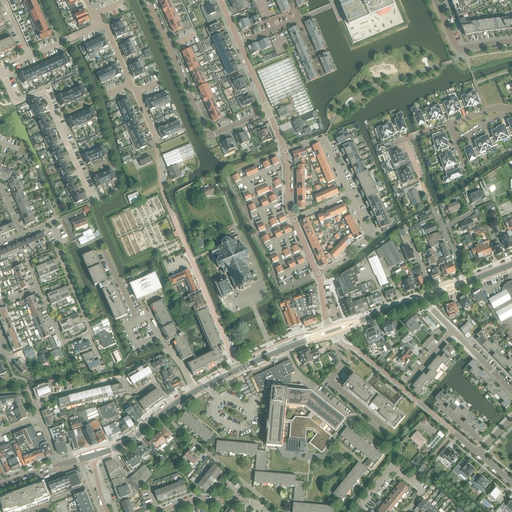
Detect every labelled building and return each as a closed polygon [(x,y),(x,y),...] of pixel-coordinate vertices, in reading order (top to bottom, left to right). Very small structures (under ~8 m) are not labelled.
[(35,0),(32,0),(23,4),(26,9),(27,9),(38,4),(36,1),(35,0)] [(79,0),(67,0),(66,0),(70,9),(76,7),(74,4),(75,3),(76,3),(77,3),(77,2),(80,1),(79,0)] [(169,0),(161,4),(163,9),(173,4),(171,0),(169,0)] [(247,8),(243,0),(241,0),(231,5),(232,8),(233,8),(234,10),(237,9),(238,12),(247,8)] [(337,0),(339,2),(349,25),(349,26),(362,20),(363,20),(369,17),(374,15),(376,14),(377,15),(379,16),(382,17),(381,15),(383,15),(384,15),(386,14),(387,14),(388,12),(389,14),(390,11),(390,9),(390,8),(394,7),(390,0),(337,0)] [(455,12),(468,7),(466,1),(453,7),(454,7),(454,8),(454,9),(455,12)] [(27,9),(29,14),(39,9),(39,7),(38,4),(27,9)] [(173,4),(163,9),(162,9),(165,13),(174,9),(175,9),(173,4)] [(204,6),(201,8),(208,23),(213,20),(211,15),(215,13),(212,4),(205,7),(204,6)] [(289,6),(280,10),(281,14),(291,10),(289,6)] [(470,12),(468,7),(455,12),(456,12),(457,13),(456,14),(457,17),(463,15),(470,12)] [(39,9),(29,14),(31,19),(42,14),(41,11),(40,11),(39,9)] [(77,9),(71,12),(75,21),(87,15),(84,10),(81,11),(79,12),(78,12),(77,9)] [(174,9),(165,13),(167,18),(176,14),(176,13),(174,9)] [(176,14),(167,18),(169,22),(177,19),(179,18),(177,13),(176,13),(176,14)] [(31,19),(30,19),(33,25),(44,20),(43,18),(44,17),(42,14),(31,19)] [(87,15),(75,21),(76,20),(78,26),(77,26),(79,29),(85,27),(83,24),(84,23),(85,24),(86,23),(89,21),(87,15)] [(471,35),(466,24),(465,21),(464,19),(463,15),(457,17),(462,28),(461,28),(465,36),(471,35)] [(259,16),(249,20),(252,27),(262,22),(259,16)] [(511,29),(506,16),(507,19),(502,19),(506,30),(511,29)] [(118,24),(112,27),(115,32),(114,32),(115,32),(124,28),(125,28),(123,22),(124,22),(122,18),(116,21),(118,24)] [(248,18),(238,23),(241,31),(252,27),(249,20),(248,18)] [(177,19),(169,22),(171,27),(179,23),(177,19)] [(313,19),(313,20),(304,23),(306,27),(315,24),(313,19)] [(506,30),(502,19),(495,20),(500,31),(506,30)] [(44,20),(33,25),(35,30),(36,29),(47,25),(46,21),(45,22),(44,20)] [(494,31),(489,20),(484,21),(488,32),(494,31)] [(500,31),(495,20),(489,20),(494,31),(500,31)] [(488,32),(484,21),(478,22),(482,33),(488,32)] [(179,23),(171,27),(173,32),(183,27),(181,22),(179,23)] [(482,33),(478,22),(473,23),(472,23),(477,34),(482,33)] [(219,23),(206,29),(209,35),(210,38),(215,36),(214,33),(221,29),(219,23)] [(477,34),(472,23),(466,24),(471,35),(477,34)] [(47,25),(36,29),(38,35),(49,30),(48,28),(47,25)] [(297,26),(288,30),(290,34),(299,30),(297,26)] [(124,28),(115,32),(117,38),(123,36),(124,39),(130,36),(129,33),(127,33),(124,28)] [(49,30),(38,35),(36,36),(38,41),(45,38),(45,39),(49,38),(48,37),(52,35),(50,32),(49,32),(49,30)] [(221,34),(212,38),(215,43),(223,40),(221,34)] [(5,40),(4,38),(0,39),(0,40),(1,42),(0,42),(0,55),(5,53),(6,55),(11,53),(10,51),(16,48),(11,37),(5,40)] [(104,37),(99,39),(104,51),(109,49),(104,37)] [(127,44),(121,47),(123,50),(122,50),(123,53),(135,47),(131,38),(125,41),(127,44)] [(269,38),(258,43),(262,51),(272,47),(269,38)] [(302,39),(303,38),(302,38),(293,42),(295,46),(303,43),(302,39)] [(99,39),(95,42),(99,52),(104,50),(104,51),(99,39)] [(223,40),(215,43),(217,49),(226,45),(223,40)] [(95,42),(90,44),(95,54),(99,52),(95,42)] [(258,43),(250,46),(248,47),(251,55),(262,51),(258,43)] [(85,47),(82,48),(84,53),(86,52),(88,55),(89,54),(90,56),(95,54),(90,44),(85,46),(85,47)] [(217,49),(219,54),(228,50),(226,45),(217,49)] [(135,47),(123,53),(124,55),(125,55),(126,58),(132,56),(133,59),(139,56),(135,47)] [(305,47),(297,50),(299,56),(307,53),(305,47)] [(182,53),(185,58),(193,54),(191,49),(186,52),(182,53)] [(219,54),(222,59),(230,55),(228,50),(219,54)] [(185,58),(184,58),(185,58),(187,63),(197,58),(195,53),(193,54),(185,58)] [(66,54),(61,57),(65,66),(70,63),(69,61),(70,60),(69,57),(67,57),(66,54)] [(224,64),(233,60),(230,55),(222,59),(224,64)] [(61,57),(57,59),(62,70),(61,68),(65,66),(61,57)] [(187,63),(186,63),(187,63),(189,67),(188,68),(200,63),(197,58),(187,63)] [(290,58),(257,72),(271,104),(272,107),(280,104),(278,101),(291,96),(300,116),(313,111),(295,69),(290,58)] [(57,59),(52,61),(57,72),(62,70),(57,59)] [(135,64),(130,67),(132,72),(132,73),(144,67),(140,59),(134,61),(135,64)] [(226,70),(235,66),(233,60),(224,64),(226,70)] [(52,61),(47,63),(52,74),(57,72),(52,61)] [(47,63),(43,65),(47,74),(51,72),(52,74),(47,63)] [(116,63),(111,66),(116,77),(121,75),(116,63)] [(200,63),(188,68),(191,72),(199,68),(197,64),(200,63)] [(43,65),(38,67),(43,78),(42,76),(47,74),(43,65)] [(333,65),(325,69),(327,74),(335,71),(333,65)] [(111,66),(106,68),(111,79),(116,77),(111,66)] [(226,70),(228,75),(237,71),(235,66),(226,70)] [(38,67),(33,69),(38,80),(43,78),(38,67)] [(144,67),(132,73),(135,78),(140,76),(142,79),(148,76),(144,67)] [(106,68),(101,70),(107,81),(111,79),(106,68)] [(199,68),(191,72),(193,77),(192,77),(193,77),(204,72),(201,73),(199,68)] [(33,69),(29,71),(33,81),(38,79),(38,80),(33,69)] [(101,70),(96,72),(102,84),(107,81),(101,70)] [(29,71),(24,73),(28,82),(28,83),(33,81),(29,71)] [(204,72),(193,77),(195,81),(195,82),(204,78),(206,77),(204,72)] [(24,73),(19,75),(20,78),(19,78),(21,82),(22,82),(23,84),(24,84),(25,87),(29,85),(28,83),(28,82),(24,73)] [(317,73),(308,76),(310,81),(319,78),(317,73)] [(233,76),(228,79),(229,82),(232,87),(244,82),(242,76),(234,79),(233,76)] [(204,78),(195,82),(197,86),(206,83),(204,78)] [(244,82),(232,87),(232,88),(233,87),(235,93),(234,94),(235,97),(241,94),(239,91),(240,91),(247,88),(244,82)] [(81,84),(76,86),(81,98),(86,95),(85,93),(87,92),(86,88),(84,89),(81,84)] [(199,89),(201,93),(212,89),(210,84),(199,89)] [(76,86),(71,89),(76,100),(81,98),(76,86)] [(71,89),(66,91),(71,102),(76,100),(71,89)] [(201,93),(200,94),(201,94),(203,98),(213,94),(211,89),(212,89),(201,93)] [(66,91),(61,93),(66,104),(71,102),(66,91)] [(478,101),(477,99),(479,99),(477,94),(475,95),(474,92),(468,95),(472,106),(472,107),(473,106),(473,107),(474,106),(473,106),(477,105),(478,105),(478,104),(479,104),(477,101),(478,101)] [(61,93),(56,95),(61,106),(66,104),(61,93)] [(165,93),(160,95),(165,106),(170,104),(165,93)] [(213,94),(203,98),(205,103),(214,99),(212,94),(213,94)] [(160,95),(156,97),(161,109),(161,108),(165,106),(160,95)] [(472,106),(468,95),(462,97),(463,101),(460,102),(463,108),(468,106),(469,107),(472,106)] [(242,97),(237,99),(241,108),(243,107),(254,103),(251,96),(243,100),(242,97)] [(123,101),(118,103),(121,110),(120,110),(120,111),(131,106),(128,99),(126,100),(125,97),(122,99),(123,101)] [(156,97),(151,99),(156,111),(161,109),(156,97)] [(463,108),(460,102),(458,103),(455,97),(449,99),(450,102),(454,112),(458,111),(457,110),(463,108)] [(37,99),(29,103),(32,110),(40,106),(41,106),(41,105),(42,105),(41,102),(40,102),(38,102),(37,99)] [(151,99),(146,102),(150,112),(155,110),(156,111),(151,99)] [(214,99),(205,103),(207,107),(207,108),(216,104),(214,99)] [(454,112),(450,102),(444,104),(441,105),(443,111),(446,110),(448,116),(449,115),(449,116),(450,115),(453,114),(454,114),(454,113),(455,113),(454,112)] [(216,104),(207,108),(209,112),(219,108),(218,108),(216,104)] [(296,113),(293,104),(286,106),(277,110),(281,119),(296,113)] [(443,118),(441,112),(443,111),(441,105),(438,106),(432,108),(436,119),(436,120),(437,120),(438,120),(441,118),(442,118),(443,118)] [(32,110),(30,110),(34,117),(43,113),(42,110),(43,110),(43,109),(44,109),(42,106),(41,106),(40,106),(32,110)] [(131,106),(120,111),(123,117),(134,112),(133,110),(131,106)] [(436,119),(432,108),(431,106),(425,108),(427,114),(424,115),(427,122),(432,119),(433,121),(436,119)] [(219,108),(209,112),(211,117),(221,113),(219,108)] [(92,109),(87,111),(92,121),(91,120),(96,118),(95,115),(97,114),(96,111),(94,112),(92,109)] [(427,122),(424,115),(422,116),(420,112),(417,113),(415,109),(411,110),(413,114),(413,115),(413,116),(414,116),(417,122),(416,122),(418,126),(422,125),(421,124),(427,122)] [(87,111),(82,114),(87,125),(87,124),(92,121),(87,111)] [(134,112),(123,117),(124,117),(127,123),(124,125),(137,119),(135,115),(134,112)] [(221,113),(211,117),(213,122),(223,117),(221,113)] [(82,114),(77,116),(82,126),(82,127),(87,125),(82,114)] [(406,130),(402,120),(403,120),(403,118),(401,114),(397,116),(398,120),(395,121),(397,125),(394,127),(397,133),(402,131),(403,132),(406,130)] [(44,115),(36,119),(39,126),(47,122),(48,121),(49,121),(48,118),(47,118),(47,117),(45,118),(44,115)] [(77,116),(72,118),(77,128),(82,126),(77,116)] [(72,118),(67,120),(72,131),(77,129),(77,128),(72,118)] [(137,119),(124,125),(126,131),(138,126),(137,124),(135,120),(137,119)] [(177,119),(172,121),(177,133),(182,131),(177,119)] [(299,119),(292,122),(297,133),(301,131),(302,134),(308,132),(307,129),(304,130),(299,119)] [(47,122),(39,126),(42,133),(50,129),(49,126),(50,125),(50,124),(49,122),(48,121),(47,122)] [(172,121),(167,123),(172,135),(177,133),(172,121)] [(168,125),(163,127),(167,137),(172,135),(167,123),(168,125)] [(397,133),(394,127),(392,128),(390,124),(384,126),(388,137),(392,136),(391,135),(397,133)] [(138,126),(126,131),(129,138),(141,133),(139,129),(138,126)] [(266,126),(264,126),(265,130),(263,131),(265,137),(266,137),(267,141),(272,139),(268,129),(266,126)] [(388,137),(384,126),(378,129),(379,132),(376,133),(378,137),(381,136),(382,141),(383,140),(383,141),(384,140),(388,139),(388,138),(389,138),(388,137)] [(510,136),(508,130),(506,131),(503,126),(502,126),(498,128),(497,129),(502,140),(508,137),(510,136)] [(163,127),(158,130),(162,139),(167,137),(163,127)] [(263,143),(267,141),(266,137),(265,137),(263,131),(259,133),(257,129),(253,130),(255,135),(260,134),(263,143)] [(502,140),(497,129),(494,131),(494,132),(492,133),(495,139),(492,140),(494,147),(498,145),(497,142),(502,140)] [(336,136),(338,139),(336,139),(336,140),(337,141),(339,145),(354,138),(352,134),(349,135),(347,131),(344,132),(343,130),(338,133),(339,134),(336,136)] [(51,131),(41,135),(44,142),(54,138),(55,137),(56,136),(55,134),(54,134),(54,133),(52,134),(51,131)] [(141,133),(129,138),(132,145),(133,144),(144,139),(143,137),(141,133)] [(250,141),(246,133),(246,134),(241,136),(241,135),(236,137),(241,147),(248,144),(247,142),(250,141)] [(447,140),(447,139),(447,140),(445,136),(445,135),(445,134),(439,136),(438,133),(432,136),(433,139),(435,145),(447,141),(447,140)] [(494,147),(492,140),(489,141),(487,136),(486,137),(486,136),(486,137),(482,138),(481,138),(481,139),(481,140),(485,150),(492,148),(494,147)] [(54,138),(44,142),(47,149),(57,145),(56,142),(57,141),(57,140),(56,137),(56,138),(55,137),(54,138)] [(227,141),(223,143),(228,154),(235,151),(234,148),(237,147),(233,138),(232,139),(233,140),(228,142),(227,141)] [(133,144),(132,145),(135,152),(139,150),(139,151),(142,150),(141,149),(147,146),(145,142),(144,139),(133,144)] [(485,150),(481,140),(478,141),(478,142),(475,143),(478,149),(475,151),(478,157),(481,155),(480,153),(485,150)] [(448,150),(446,145),(447,145),(446,141),(447,141),(435,145),(438,151),(441,150),(442,153),(448,150)] [(341,150),(341,151),(342,153),(356,146),(354,142),(352,143),(352,142),(346,145),(345,143),(344,143),(342,144),(343,147),(344,150),(341,151),(341,150)] [(190,144),(163,156),(168,167),(168,168),(183,161),(182,160),(194,155),(190,144)] [(312,146),(315,152),(321,149),(319,144),(312,146)] [(102,145),(97,147),(102,158),(107,156),(106,153),(107,153),(108,152),(107,149),(105,149),(104,150),(102,145)] [(356,146),(342,153),(343,155),(344,155),(346,154),(347,157),(359,151),(356,146)] [(58,147),(48,151),(52,158),(53,157),(62,153),(62,152),(63,152),(61,149),(61,150),(61,149),(59,149),(58,147)] [(97,147),(92,149),(97,160),(102,158),(97,147)] [(478,157),(475,151),(473,152),(470,147),(469,147),(465,149),(465,148),(465,149),(464,149),(467,157),(469,161),(469,160),(469,162),(476,159),(475,158),(478,157)] [(92,149),(87,151),(92,163),(97,160),(92,149)] [(304,149),(298,151),(301,158),(307,156),(304,149)] [(393,150),(387,152),(391,161),(402,156),(402,155),(403,154),(402,151),(401,151),(400,150),(394,153),(393,150)] [(453,159),(452,155),(451,156),(448,150),(442,153),(443,155),(440,157),(442,163),(453,159)] [(87,151),(82,154),(87,165),(92,163),(87,151)] [(299,159),(301,158),(298,151),(292,153),(295,160),(293,160),(295,165),(299,163),(298,161),(299,161),(299,159)] [(346,160),(347,163),(361,156),(359,151),(347,157),(348,159),(346,160)] [(62,153),(53,157),(56,164),(64,160),(63,158),(64,157),(64,156),(63,153),(62,153)] [(148,155),(141,158),(140,154),(132,158),(134,161),(138,159),(141,167),(146,165),(145,164),(151,162),(148,155)] [(317,157),(319,162),(325,159),(323,154),(317,157)] [(361,156),(347,163),(348,165),(350,164),(352,167),(363,161),(361,156)] [(402,156),(391,161),(394,169),(400,167),(398,164),(405,161),(404,160),(405,160),(404,156),(403,157),(402,156)] [(276,173),(277,172),(276,169),(281,167),(277,158),(271,160),(273,165),(270,166),(272,171),(274,174),(276,173)] [(456,164),(456,163),(456,164),(454,160),(454,159),(454,158),(453,159),(442,163),(444,169),(446,172),(452,169),(451,167),(456,165),(456,164)] [(319,162),(321,167),(328,165),(325,159),(319,162)] [(270,166),(268,161),(262,164),(264,168),(261,170),(265,178),(267,177),(268,177),(267,174),(272,171),(270,166)] [(350,170),(351,173),(365,166),(363,161),(352,167),(353,169),(350,170)] [(65,162),(55,167),(58,173),(69,169),(69,168),(70,168),(68,165),(67,165),(66,165),(65,162)] [(305,163),(303,163),(301,164),(302,165),(297,165),(297,171),(304,171),(306,171),(306,165),(305,163)] [(177,166),(168,169),(171,176),(170,176),(172,181),(174,180),(175,180),(175,179),(180,177),(180,178),(183,177),(184,174),(182,171),(180,172),(177,166)] [(365,166),(351,173),(352,175),(353,175),(355,174),(356,176),(368,171),(365,166)] [(256,167),(250,169),(255,179),(260,177),(261,180),(263,179),(265,178),(261,170),(258,171),(256,167)] [(69,169),(58,173),(58,174),(60,173),(62,180),(71,176),(70,173),(71,173),(71,172),(70,169),(69,169)] [(250,169),(245,172),(247,176),(244,178),(247,186),(249,185),(250,184),(249,181),(255,179),(250,169)] [(401,169),(395,172),(399,180),(411,175),(410,174),(411,174),(410,170),(409,171),(408,170),(402,172),(401,169)] [(451,181),(462,176),(461,176),(462,175),(461,175),(460,171),(460,170),(460,171),(459,170),(453,172),(452,169),(446,172),(447,175),(446,175),(448,178),(444,179),(445,183),(449,182),(451,181)] [(5,180),(8,181),(11,177),(16,172),(12,170),(12,172),(7,170),(3,179),(5,180)] [(112,170),(107,172),(111,181),(116,179),(115,176),(116,176),(114,172),(113,173),(112,170)] [(323,173),(326,178),(332,175),(330,170),(323,173)] [(281,186),(281,171),(277,172),(276,173),(278,177),(272,180),(270,176),(268,177),(267,177),(270,185),(274,184),(276,188),(281,186)] [(369,174),(368,171),(356,176),(363,191),(361,193),(361,192),(360,192),(362,195),(364,194),(367,199),(378,194),(377,191),(369,174)] [(8,183),(9,186),(19,182),(16,177),(18,176),(16,172),(11,177),(8,181),(9,183),(8,183)] [(107,172),(103,174),(107,183),(111,181),(107,172)] [(103,174),(98,176),(102,185),(107,183),(103,174)] [(247,186),(244,178),(241,179),(238,174),(231,178),(237,186),(242,184),(244,187),(246,186),(247,186)] [(307,179),(309,179),(309,175),(307,175),(307,177),(304,177),(297,177),(297,183),(304,183),(304,179),(307,179)] [(334,181),(332,175),(326,178),(328,183),(334,181)] [(411,175),(399,180),(402,188),(408,186),(407,183),(413,181),(413,179),(414,179),(412,176),(411,176),(411,175)] [(98,176),(93,179),(97,188),(102,185),(98,176)] [(269,191),(267,186),(270,185),(267,177),(265,178),(263,179),(265,183),(260,185),(264,194),(269,191)] [(72,178),(63,182),(66,189),(65,189),(76,184),(77,184),(75,181),(74,180),(73,181),(72,178)] [(12,191),(21,187),(23,186),(21,181),(19,182),(9,186),(10,188),(11,188),(12,191)] [(475,193),(478,201),(482,199),(482,200),(482,201),(487,199),(486,199),(485,197),(489,195),(483,181),(479,183),(482,190),(475,193)] [(491,182),(487,185),(492,192),(496,189),(491,182)] [(179,193),(193,185),(192,183),(178,191),(179,193)] [(76,184),(65,189),(68,196),(78,192),(77,189),(78,188),(78,187),(77,185),(76,185),(76,184)] [(258,196),(264,194),(260,185),(254,187),(253,184),(250,184),(249,185),(253,193),(256,191),(258,196)] [(247,190),(242,192),(246,201),(252,199),(250,194),(253,193),(249,185),(247,186),(246,186),(247,190)] [(213,186),(209,188),(208,186),(204,187),(205,189),(199,191),(202,198),(216,193),(213,186)] [(12,193),(13,196),(23,192),(21,187),(12,191),(13,193),(12,193)] [(335,187),(330,189),(333,196),(338,194),(335,187)] [(330,189),(325,192),(328,198),(333,196),(330,189)] [(420,203),(417,195),(418,194),(416,190),(408,194),(413,206),(420,203)] [(466,191),(462,193),(467,204),(470,203),(471,205),(470,205),(470,206),(475,204),(475,203),(475,204),(474,202),(478,201),(475,193),(468,196),(466,191)] [(15,198),(16,201),(25,197),(23,192),(13,196),(14,198),(15,198)] [(325,192),(320,194),(323,201),(328,198),(325,192)] [(81,193),(71,198),(75,208),(81,205),(79,202),(83,200),(82,198),(83,197),(83,196),(84,196),(82,193),(82,194),(81,193)] [(138,193),(127,197),(131,205),(141,200),(138,193)] [(317,203),(323,201),(320,194),(314,196),(317,203)] [(365,203),(366,205),(381,199),(378,194),(367,199),(368,202),(366,203),(365,203)] [(279,205),(275,195),(269,198),(271,202),(268,204),(271,209),(272,212),(275,210),(274,207),(279,205)] [(17,203),(18,206),(27,202),(25,197),(16,201),(17,203)] [(271,209),(268,204),(266,199),(260,202),(262,206),(259,207),(263,216),(266,214),(265,211),(271,209)] [(381,199),(366,205),(368,208),(370,207),(371,209),(383,204),(381,199)] [(19,208),(20,211),(29,207),(27,202),(18,206),(19,208)] [(443,206),(439,208),(441,212),(445,211),(446,214),(449,212),(449,213),(460,208),(457,202),(447,206),(448,209),(445,210),(443,206)] [(370,213),(371,215),(385,209),(388,207),(386,203),(383,204),(371,209),(372,212),(370,213)] [(263,216),(259,207),(256,209),(254,204),(248,207),(251,217),(258,214),(259,217),(263,216)] [(343,204),(338,207),(341,213),(346,211),(343,204)] [(21,213),(22,216),(31,212),(29,207),(20,211),(21,213)] [(338,207),(333,209),(336,216),(341,213),(338,207)] [(333,209),(328,211),(330,218),(336,216),(333,209)] [(385,209),(371,215),(372,218),(372,217),(375,216),(376,219),(387,214),(385,209)] [(277,214),(275,210),(272,212),(274,216),(275,220),(278,218),(280,223),(286,221),(282,211),(277,214)] [(328,211),(322,214),(325,220),(330,218),(328,211)] [(421,223),(420,223),(415,225),(416,229),(421,227),(421,226),(425,224),(424,222),(433,218),(431,213),(430,213),(429,211),(425,213),(426,215),(419,218),(421,223)] [(23,218),(24,221),(33,217),(31,212),(22,216),(23,218)] [(458,230),(458,232),(461,233),(474,227),(471,220),(480,216),(479,213),(476,214),(474,215),(470,218),(471,220),(460,224),(461,227),(459,228),(458,230)] [(277,224),(275,220),(274,216),(268,218),(266,214),(263,216),(266,224),(270,222),(272,227),(277,224)] [(320,223),(325,220),(322,214),(317,216),(320,223)] [(374,223),(375,225),(390,219),(387,214),(376,219),(377,222),(375,223),(374,223)] [(345,219),(347,224),(354,221),(351,215),(345,219)] [(75,229),(87,224),(84,216),(72,221),(75,229)] [(263,225),(266,224),(263,216),(259,217),(261,220),(255,223),(259,232),(265,230),(263,225)] [(35,222),(33,217),(24,221),(25,223),(26,226),(35,222)] [(507,228),(508,230),(511,228),(511,220),(507,223),(506,220),(508,219),(507,217),(503,219),(507,228)] [(300,221),(303,227),(313,223),(314,225),(316,224),(315,221),(313,221),(312,220),(309,222),(307,218),(300,221)] [(390,219),(375,225),(377,228),(377,227),(379,226),(380,229),(381,229),(385,227),(390,225),(389,224),(392,223),(390,219)] [(347,224),(350,229),(356,226),(354,221),(347,224)] [(11,222),(6,224),(9,232),(15,230),(11,222)] [(303,227),(306,233),(313,230),(311,227),(314,225),(313,223),(303,227)] [(6,224),(1,226),(4,234),(9,232),(6,224)] [(426,238),(427,238),(432,235),(431,232),(436,230),(434,224),(424,229),(426,234),(425,235),(426,238)] [(285,233),(282,234),(285,243),(289,241),(287,238),(293,235),(289,226),(283,229),(285,233)] [(350,229),(352,234),(359,231),(356,226),(350,229)] [(84,236),(78,239),(79,240),(81,245),(95,238),(93,234),(91,229),(82,233),(84,236)] [(404,229),(398,231),(404,245),(408,244),(410,243),(404,229)] [(276,237),(273,238),(276,247),(279,245),(285,243),(282,234),(280,230),(274,232),(276,237)] [(306,233),(308,239),(318,234),(318,233),(317,232),(314,233),(313,230),(306,233)] [(361,236),(359,231),(352,234),(355,239),(361,236)] [(308,239),(310,244),(318,241),(316,238),(319,237),(319,236),(321,235),(319,232),(318,233),(318,234),(308,239)] [(43,233),(38,235),(41,243),(40,244),(41,246),(43,245),(42,243),(46,241),(43,233)] [(437,233),(432,235),(427,238),(431,247),(431,248),(434,247),(438,246),(438,245),(437,241),(440,240),(437,233)] [(36,245),(40,244),(41,243),(38,235),(33,237),(36,245)] [(270,240),(268,235),(260,239),(265,247),(271,245),(273,248),(276,247),(273,238),(270,240)] [(473,243),(469,235),(468,235),(464,237),(466,240),(467,244),(467,245),(473,243)] [(505,250),(511,247),(511,245),(508,235),(500,238),(505,250)] [(225,277),(226,279),(227,282),(231,292),(232,294),(233,293),(231,288),(233,287),(234,287),(235,289),(235,290),(236,289),(236,290),(236,289),(240,288),(240,289),(240,290),(241,290),(242,289),(242,290),(243,290),(244,290),(243,289),(248,288),(249,288),(249,287),(248,287),(249,287),(249,286),(250,286),(250,285),(251,285),(250,285),(250,284),(253,282),(254,282),(253,281),(252,279),(253,278),(252,278),(250,274),(251,274),(250,273),(248,270),(249,270),(247,265),(250,264),(250,263),(248,259),(249,259),(248,258),(249,255),(250,255),(250,254),(249,254),(248,251),(248,250),(247,250),(244,249),(244,248),(243,248),(242,245),(242,244),(243,244),(242,243),(243,243),(241,239),(240,240),(239,236),(230,240),(230,239),(229,240),(227,240),(227,239),(226,239),(226,240),(224,241),(224,240),(223,240),(223,241),(222,243),(221,243),(221,244),(222,244),(222,247),(218,248),(218,247),(210,251),(213,256),(216,255),(216,256),(217,255),(218,258),(218,259),(218,260),(217,263),(216,263),(216,264),(217,264),(218,267),(218,268),(219,268),(222,270),(223,270),(221,271),(220,271),(221,275),(223,275),(224,278),(225,277)] [(31,248),(32,250),(34,249),(33,247),(36,245),(33,237),(28,239),(32,247),(31,248)] [(346,237),(342,242),(347,247),(351,242),(346,237)] [(27,249),(31,248),(32,247),(28,239),(24,241),(27,249)] [(200,249),(207,246),(204,239),(197,242),(199,245),(198,246),(199,248),(200,248),(200,249)] [(368,260),(375,276),(376,275),(380,286),(388,283),(387,280),(379,260),(385,257),(391,268),(404,260),(400,254),(392,240),(379,249),(375,252),(377,256),(368,260)] [(24,241),(19,243),(22,251),(21,252),(22,254),(24,253),(23,251),(27,249),(24,241)] [(287,247),(289,251),(292,249),(294,254),(300,251),(296,242),(290,244),(289,241),(285,243),(287,247)] [(310,244),(313,250),(320,247),(318,241),(310,244)] [(478,243),(479,245),(480,245),(480,246),(480,247),(480,248),(484,259),(489,257),(488,254),(489,254),(488,251),(489,251),(486,243),(483,244),(483,242),(481,241),(478,243)] [(497,241),(491,244),(492,246),(493,249),(496,256),(503,253),(499,244),(497,241)] [(342,242),(338,246),(343,251),(347,247),(342,242)] [(19,243),(14,245),(18,253),(18,255),(22,254),(21,252),(22,251),(19,243)] [(445,258),(450,256),(445,243),(439,245),(443,253),(440,254),(443,260),(446,259),(445,258)] [(405,248),(402,250),(407,261),(414,258),(412,254),(410,249),(409,246),(408,244),(404,245),(405,248)] [(14,255),(18,253),(14,245),(9,247),(13,255),(12,256),(13,257),(13,258),(15,257),(14,255)] [(283,253),(285,258),(291,255),(289,251),(287,247),(281,250),(279,245),(276,247),(280,255),(283,253)] [(479,261),(484,259),(481,250),(478,245),(474,246),(475,249),(474,249),(472,250),(470,251),(469,252),(469,254),(470,255),(470,256),(472,255),(472,256),(473,255),(474,260),(477,259),(478,259),(479,261)] [(338,246),(334,250),(339,255),(343,251),(338,246)] [(5,249),(8,257),(9,259),(13,257),(12,256),(13,255),(9,247),(5,249)] [(277,256),(280,255),(276,247),(273,248),(274,251),(269,254),(273,263),(279,261),(277,256)] [(313,250),(315,256),(323,253),(320,247),(313,250)] [(2,260),(3,262),(5,261),(4,259),(8,257),(5,249),(0,251),(3,259),(2,260)] [(427,254),(429,259),(438,255),(436,252),(434,254),(432,249),(423,252),(425,255),(427,254)] [(335,259),(339,255),(334,250),(330,254),(335,259)] [(102,283),(106,293),(104,294),(114,317),(116,316),(117,319),(117,320),(127,315),(114,286),(115,286),(114,286),(113,286),(111,280),(107,282),(106,281),(107,281),(107,280),(105,281),(92,253),(94,252),(94,251),(84,256),(86,260),(84,261),(86,264),(87,264),(89,266),(87,267),(89,272),(91,271),(92,274),(90,274),(95,286),(102,283)] [(315,256),(318,262),(325,259),(323,253),(315,256)] [(438,257),(438,255),(429,259),(427,260),(429,266),(432,265),(433,266),(437,265),(434,259),(438,257)] [(48,256),(43,258),(47,269),(57,265),(55,259),(50,261),(48,256)] [(302,257),(296,259),(298,264),(295,265),(297,270),(299,274),(302,272),(301,269),(306,266),(302,257)] [(36,268),(38,273),(47,269),(43,258),(38,260),(40,266),(36,268)] [(327,264),(325,259),(318,262),(320,267),(327,264)] [(448,265),(446,266),(449,273),(451,273),(455,272),(454,268),(455,267),(451,259),(446,261),(448,265)] [(297,270),(295,265),(293,261),(288,263),(290,268),(286,269),(290,278),(294,276),(292,272),(297,270)] [(439,265),(439,267),(440,268),(439,269),(441,274),(442,276),(443,275),(444,276),(448,275),(448,274),(449,273),(446,266),(444,267),(443,264),(439,265)] [(59,270),(57,265),(47,269),(52,279),(57,277),(55,272),(59,270)] [(12,270),(14,275),(23,271),(21,266),(12,270)] [(290,278),(286,269),(283,271),(281,266),(275,269),(278,279),(285,276),(287,279),(290,278)] [(340,275),(341,276),(348,294),(353,292),(357,290),(355,284),(358,282),(356,276),(360,274),(356,266),(340,275)] [(440,274),(441,274),(439,269),(440,268),(439,267),(431,270),(432,272),(434,271),(434,273),(430,275),(432,280),(439,277),(439,276),(440,274)] [(411,272),(412,275),(413,277),(414,279),(415,282),(418,288),(424,285),(421,277),(422,277),(420,272),(422,271),(420,268),(412,271),(411,272)] [(47,282),(52,279),(47,269),(38,273),(40,278),(45,276),(47,282)] [(187,292),(189,296),(189,297),(198,293),(198,292),(193,280),(192,277),(191,277),(189,270),(168,279),(172,288),(177,286),(181,294),(187,292)] [(14,275),(16,280),(26,276),(23,271),(14,275)] [(140,280),(131,284),(138,299),(147,295),(152,293),(161,289),(154,274),(152,275),(145,278),(146,278),(140,281),(140,280)] [(412,283),(415,282),(414,279),(413,277),(412,275),(408,277),(409,279),(402,282),(404,288),(403,288),(405,292),(414,289),(412,283)] [(16,280),(18,285),(28,281),(26,276),(16,280)] [(355,312),(351,303),(348,294),(341,276),(335,279),(336,281),(333,282),(337,291),(347,318),(356,315),(355,312)] [(227,296),(232,294),(231,292),(227,282),(226,279),(215,284),(220,296),(221,298),(224,299),(226,298),(227,296)] [(30,286),(28,281),(18,285),(20,290),(30,286)] [(511,281),(511,282),(510,282),(509,282),(507,283),(506,284),(505,285),(504,286),(503,287),(503,288),(502,289),(502,291),(502,292),(488,300),(493,309),(491,311),(497,322),(500,321),(501,322),(511,316),(511,281)] [(59,283),(54,285),(59,296),(69,292),(66,287),(62,289),(59,283)] [(361,285),(363,290),(363,291),(364,292),(367,291),(369,290),(367,283),(361,285)] [(47,295),(49,300),(59,296),(54,285),(49,287),(52,293),(47,295)] [(359,290),(357,290),(353,292),(354,294),(363,290),(361,285),(358,286),(359,290)] [(473,294),(472,294),(473,297),(473,298),(474,300),(475,300),(476,300),(478,303),(483,300),(485,303),(488,301),(487,299),(482,291),(480,292),(478,288),(472,292),(473,294)] [(387,300),(397,296),(394,289),(384,293),(387,300)] [(373,296),(376,304),(383,301),(380,293),(379,293),(377,290),(372,292),(373,296)] [(71,297),(69,292),(59,296),(64,307),(68,304),(66,299),(71,297)] [(200,292),(198,292),(198,293),(189,297),(189,296),(184,298),(185,301),(190,299),(191,302),(189,303),(189,304),(188,305),(189,306),(190,307),(191,307),(191,308),(193,307),(195,313),(207,308),(200,292)] [(294,301),(294,302),(295,304),(296,308),(298,313),(300,312),(307,311),(314,310),(313,307),(317,307),(316,299),(317,299),(316,297),(315,297),(315,294),(307,296),(307,294),(303,295),(303,298),(302,298),(294,301)] [(376,304),(373,296),(371,296),(371,294),(367,296),(367,298),(366,298),(369,307),(376,304)] [(465,295),(458,299),(464,309),(466,308),(467,309),(470,307),(470,306),(471,305),(470,304),(472,303),(470,299),(468,301),(465,295)] [(24,300),(27,305),(36,301),(34,296),(24,300)] [(59,309),(64,307),(59,296),(49,300),(52,305),(56,303),(59,309)] [(288,300),(279,304),(281,308),(284,307),(286,312),(284,312),(289,324),(290,327),(292,327),(301,323),(299,319),(302,318),(300,312),(298,313),(296,308),(295,309),(293,305),(295,304),(294,302),(294,301),(293,298),(292,297),(288,299),(288,300)] [(365,298),(351,303),(355,312),(368,307),(365,298)] [(150,306),(152,309),(168,341),(172,340),(182,361),(193,356),(183,334),(179,336),(161,300),(150,306)] [(27,305),(29,310),(38,306),(36,301),(27,305)] [(445,305),(445,306),(448,314),(449,318),(456,315),(454,312),(458,311),(455,303),(449,305),(449,304),(448,304),(446,304),(445,305)] [(29,310),(31,315),(40,311),(38,306),(29,310)] [(0,309),(0,316),(8,313),(6,307),(0,309)] [(223,346),(223,345),(207,309),(196,314),(212,351),(213,351),(214,352),(188,365),(193,375),(195,373),(195,374),(223,360),(220,354),(224,352),(221,347),(223,346)] [(71,310),(66,312),(71,323),(80,319),(78,314),(73,316),(71,310)] [(311,317),(308,318),(311,324),(317,322),(315,316),(314,310),(307,311),(307,315),(310,314),(311,317)] [(482,310),(480,312),(485,317),(483,319),(486,322),(490,318),(482,310)] [(31,315),(33,320),(42,316),(40,311),(31,315)] [(59,322),(61,327),(71,323),(66,312),(61,314),(63,320),(59,322)] [(0,316),(0,319),(1,322),(10,318),(8,313),(0,316)] [(410,316),(408,318),(415,325),(417,323),(415,321),(418,318),(414,313),(411,316),(410,316)] [(433,329),(438,325),(428,315),(424,319),(433,329)] [(33,320),(35,325),(44,321),(42,316),(33,320)] [(1,322),(3,327),(12,323),(10,318),(1,322)] [(106,319),(91,326),(95,335),(98,334),(104,331),(109,329),(107,325),(109,325),(110,324),(108,319),(107,318),(106,319)] [(304,320),(302,320),(305,327),(311,324),(308,318),(304,320)] [(412,332),(417,327),(415,325),(408,318),(406,320),(405,319),(403,321),(404,323),(412,332)] [(466,324),(460,329),(465,334),(473,327),(468,322),(471,320),(468,318),(464,321),(466,324)] [(82,324),(80,319),(71,323),(75,334),(80,332),(78,326),(82,324)] [(35,325),(37,330),(46,326),(44,321),(35,325)] [(387,323),(381,325),(386,336),(391,335),(392,335),(394,334),(394,333),(394,331),(393,329),(399,327),(396,321),(391,323),(390,321),(389,322),(389,321),(387,322),(387,323)] [(3,327),(5,332),(14,328),(12,323),(3,327)] [(70,336),(75,334),(71,323),(61,327),(63,332),(68,330),(70,336)] [(37,330),(39,335),(48,331),(46,326),(37,330)] [(5,332),(7,337),(16,333),(14,328),(5,332)] [(375,336),(377,336),(374,328),(365,331),(365,332),(363,333),(366,342),(376,339),(375,336)] [(478,338),(476,340),(482,347),(488,341),(484,337),(487,334),(483,330),(476,336),(478,338)] [(51,336),(48,331),(39,335),(41,340),(51,336)] [(104,349),(114,344),(109,334),(107,335),(105,332),(98,335),(104,349)] [(7,337),(9,342),(19,338),(16,333),(7,337)] [(59,347),(55,336),(49,338),(53,350),(59,347)] [(9,342),(11,347),(21,343),(19,338),(9,342)] [(81,352),(87,350),(91,348),(88,342),(83,344),(82,340),(74,343),(76,348),(77,350),(75,351),(76,355),(81,352)] [(389,351),(393,349),(388,341),(384,344),(389,351)] [(488,341),(482,347),(488,353),(490,350),(493,353),(499,347),(494,342),(492,345),(488,341)] [(23,348),(21,343),(11,347),(13,352),(23,348)] [(403,349),(397,357),(399,359),(398,361),(398,362),(400,364),(401,364),(402,362),(404,363),(405,362),(406,363),(410,358),(409,357),(412,353),(411,352),(413,349),(407,343),(400,346),(403,349)] [(442,356),(449,361),(453,357),(450,354),(453,350),(447,345),(442,351),(444,354),(442,356)] [(494,354),(492,357),(498,363),(504,357),(500,353),(503,351),(499,347),(493,353),(494,354)] [(27,359),(36,355),(33,348),(24,352),(27,359)] [(53,359),(60,356),(60,358),(64,356),(60,348),(50,353),(53,359)] [(42,365),(43,365),(44,367),(48,365),(47,363),(48,363),(45,355),(48,354),(47,349),(40,352),(41,356),(38,357),(42,365)] [(115,352),(111,354),(115,364),(122,361),(118,353),(120,353),(118,349),(114,350),(115,352)] [(89,353),(87,350),(81,352),(83,356),(85,362),(84,362),(84,363),(93,359),(96,357),(94,351),(89,353)] [(310,350),(304,352),(308,364),(314,361),(315,364),(319,362),(317,357),(319,357),(317,350),(310,352),(310,350)] [(304,352),(299,354),(301,358),(300,358),(301,362),(302,362),(304,365),(308,364),(304,352)] [(327,355),(334,361),(332,364),(336,367),(338,364),(338,363),(336,361),(337,360),(335,354),(331,353),(329,354),(327,355)] [(152,364),(152,365),(156,372),(160,370),(158,367),(163,364),(161,359),(160,355),(156,358),(158,361),(152,364)] [(381,356),(376,361),(381,364),(385,360),(381,356)] [(432,362),(439,368),(442,363),(445,366),(449,361),(442,356),(440,358),(438,356),(432,362)] [(504,357),(498,363),(504,369),(506,367),(509,369),(511,365),(511,360),(510,358),(508,361),(504,357)] [(94,362),(93,359),(84,363),(85,364),(86,366),(88,365),(91,371),(95,369),(97,373),(101,371),(106,369),(105,365),(102,367),(99,360),(94,362)] [(468,365),(474,375),(479,370),(477,368),(480,366),(474,359),(468,365)] [(21,375),(27,369),(19,361),(13,366),(21,375)] [(311,392),(303,386),(291,385),(291,376),(291,374),(295,372),(290,361),(254,377),(261,391),(265,391),(265,394),(264,394),(264,397),(264,398),(270,398),(268,422),(267,423),(266,430),(267,430),(268,430),(266,446),(280,447),(280,448),(279,451),(279,452),(282,456),(285,459),(289,459),(293,459),(294,459),(296,458),(298,456),(300,455),(300,453),(304,454),(306,430),(312,431),(316,434),(309,443),(322,454),(332,441),(330,439),(332,437),(323,429),(326,425),(335,432),(346,420),(330,407),(327,405),(311,392)] [(147,364),(142,367),(150,381),(151,380),(149,375),(152,373),(151,372),(154,370),(149,362),(146,364),(147,364)] [(435,372),(439,368),(432,362),(427,369),(430,371),(428,373),(434,379),(438,374),(435,372)] [(148,382),(150,381),(142,367),(137,370),(142,379),(145,377),(148,382)] [(165,382),(166,382),(170,380),(166,371),(165,368),(162,370),(161,372),(165,382)] [(171,369),(166,371),(170,380),(172,385),(174,390),(179,387),(180,388),(181,389),(183,388),(183,386),(180,379),(174,382),(172,376),(173,376),(171,369)] [(139,380),(142,379),(137,370),(133,373),(140,386),(142,385),(139,380)] [(479,370),(474,375),(477,380),(480,378),(484,382),(490,376),(484,370),(481,372),(479,370)] [(139,387),(140,386),(133,373),(128,376),(133,384),(136,383),(139,387)] [(433,380),(434,379),(428,373),(426,375),(423,373),(418,380),(424,385),(427,381),(430,383),(433,380)] [(354,374),(343,387),(394,430),(405,417),(354,374)] [(485,388),(489,393),(490,392),(495,387),(493,384),(496,382),(490,376),(484,382),(488,385),(485,388)] [(175,392),(174,390),(172,385),(170,380),(166,382),(164,383),(170,395),(175,392)] [(420,390),(424,385),(418,380),(413,387),(415,389),(413,391),(420,396),(421,395),(423,392),(420,390)] [(45,384),(41,385),(45,397),(49,395),(54,393),(50,383),(45,385),(45,384)] [(121,384),(116,386),(118,395),(124,394),(125,397),(128,395),(125,389),(122,388),(121,384)] [(42,398),(45,397),(41,385),(38,387),(38,388),(33,390),(37,399),(42,397),(42,398)] [(496,393),(501,398),(506,393),(506,392),(500,387),(498,389),(496,387),(495,387),(490,392),(494,396),(496,393)] [(156,388),(152,391),(147,394),(140,399),(138,396),(135,396),(134,397),(146,413),(150,410),(154,407),(161,402),(165,399),(157,389),(156,388)] [(444,402),(446,404),(451,398),(440,393),(435,399),(442,404),(444,402)] [(506,393),(500,398),(504,402),(501,404),(505,409),(511,403),(509,401),(511,398),(506,393)] [(8,403),(15,402),(18,396),(6,397),(7,404),(8,404),(8,403)] [(16,409),(16,410),(23,407),(18,396),(15,402),(17,409),(16,409)] [(451,398),(446,404),(448,406),(446,408),(453,414),(458,407),(454,404),(456,401),(451,398)] [(129,404),(140,419),(141,418),(143,416),(143,415),(144,415),(139,408),(140,408),(133,399),(128,403),(129,404)] [(113,403),(97,410),(102,421),(100,422),(106,434),(107,436),(110,435),(111,437),(120,432),(117,426),(116,424),(123,420),(123,419),(120,415),(117,410),(116,409),(116,408),(115,406),(113,403)] [(135,423),(140,419),(129,404),(123,409),(128,415),(129,414),(135,423)] [(15,410),(17,416),(25,412),(23,407),(16,410),(15,410)] [(458,407),(453,414),(459,419),(461,416),(463,418),(469,412),(464,408),(462,411),(458,407)] [(55,414),(60,412),(59,408),(57,409),(57,410),(53,411),(54,412),(50,413),(48,408),(46,408),(47,410),(41,412),(44,418),(51,415),(55,414)] [(86,411),(87,416),(89,422),(96,438),(96,439),(97,442),(98,445),(106,441),(104,435),(106,434),(100,422),(102,421),(97,410),(97,408),(89,410),(86,411)] [(27,417),(25,412),(17,416),(19,421),(27,417)] [(211,443),(214,439),(211,437),(213,434),(185,412),(179,420),(206,443),(208,441),(211,443)] [(469,412),(463,418),(466,420),(464,423),(470,428),(475,422),(471,419),(474,416),(469,412)] [(72,430),(81,427),(78,418),(77,413),(73,414),(74,417),(69,418),(72,430)] [(56,416),(55,414),(51,415),(44,418),(47,427),(54,425),(52,418),(56,416)] [(90,445),(97,442),(96,439),(96,438),(89,422),(88,422),(85,423),(84,417),(78,418),(81,427),(90,445)] [(128,417),(123,420),(129,429),(134,425),(128,417)] [(129,429),(123,420),(116,424),(117,426),(121,425),(122,426),(119,428),(122,434),(129,429)] [(475,422),(470,428),(477,434),(479,431),(481,433),(487,427),(482,423),(480,426),(475,422)] [(63,438),(67,436),(66,433),(63,424),(59,425),(49,430),(53,440),(54,440),(58,454),(67,452),(63,438)] [(42,451),(42,450),(45,458),(52,456),(48,444),(46,443),(44,435),(43,436),(40,426),(36,427),(35,426),(28,428),(35,444),(38,452),(42,451)] [(374,463),(381,455),(347,427),(340,436),(368,458),(365,463),(368,466),(372,461),(374,463)] [(25,429),(22,431),(27,444),(35,462),(45,458),(42,451),(37,452),(33,445),(28,434),(25,429)] [(74,431),(77,440),(79,446),(79,448),(78,448),(79,450),(87,448),(85,440),(84,440),(82,435),(78,436),(77,431),(80,430),(80,429),(74,431)] [(159,434),(165,441),(168,443),(173,438),(164,429),(161,432),(161,431),(159,433),(159,434)] [(14,435),(16,440),(18,444),(17,444),(20,451),(23,458),(26,465),(26,466),(35,463),(35,462),(27,444),(22,431),(14,435)] [(74,431),(66,433),(67,436),(69,442),(71,442),(73,449),(75,450),(78,448),(79,448),(79,446),(77,440),(74,431)] [(432,438),(433,438),(427,445),(432,449),(444,435),(439,431),(437,434),(436,433),(432,438)] [(410,438),(416,444),(414,445),(417,448),(419,447),(425,441),(421,437),(421,436),(417,432),(410,438)] [(163,443),(165,441),(159,434),(154,439),(161,445),(163,448),(166,445),(163,443)] [(159,448),(161,445),(154,439),(153,439),(152,440),(152,441),(150,443),(158,452),(161,450),(159,448)] [(15,450),(16,452),(20,451),(17,444),(18,444),(16,440),(10,443),(11,445),(12,445),(14,450),(15,450)] [(265,471),(267,451),(257,450),(257,445),(216,441),(215,452),(256,456),(255,470),(265,471)] [(11,472),(21,468),(10,444),(0,447),(0,459),(7,474),(11,472)] [(155,458),(158,455),(151,447),(148,450),(143,444),(135,451),(141,458),(140,459),(143,463),(145,462),(141,458),(144,456),(145,457),(150,453),(155,458)] [(453,462),(456,459),(455,459),(458,455),(454,452),(453,451),(451,452),(449,450),(449,451),(445,448),(439,456),(443,459),(444,458),(451,464),(453,462)] [(190,450),(178,464),(181,467),(188,459),(189,461),(194,455),(190,450)] [(21,467),(26,465),(23,458),(20,451),(16,452),(15,452),(21,467)] [(132,469),(140,464),(133,454),(124,460),(128,466),(127,467),(129,471),(131,472),(132,472),(134,471),(132,469)] [(191,462),(187,466),(190,468),(199,459),(194,455),(189,461),(191,462)] [(173,457),(168,462),(173,467),(175,465),(178,462),(177,462),(175,460),(173,457)] [(113,460),(104,463),(112,481),(119,501),(134,496),(138,492),(137,491),(140,489),(140,488),(132,481),(130,478),(127,479),(118,468),(119,467),(113,460)] [(363,473),(367,469),(359,462),(333,494),(341,501),(363,474),(363,473)] [(463,470),(458,466),(453,471),(459,476),(460,474),(466,479),(468,477),(468,478),(474,470),(472,469),(473,468),(472,468),(473,467),(470,464),(469,465),(468,465),(467,465),(465,468),(463,470)] [(135,474),(130,478),(132,481),(140,488),(152,474),(144,465),(140,470),(135,474)] [(214,465),(211,469),(219,476),(222,472),(214,465)] [(192,468),(186,476),(189,478),(195,471),(192,468)] [(80,469),(47,481),(53,496),(54,495),(55,497),(61,495),(61,493),(64,491),(64,493),(71,491),(70,489),(73,488),(74,490),(80,487),(80,486),(82,485),(81,482),(77,474),(79,473),(79,474),(81,473),(80,469)] [(216,480),(219,476),(211,469),(207,473),(216,480)] [(303,502),(305,482),(295,481),(296,476),(255,472),(254,483),(294,487),(293,501),(303,502)] [(213,484),(216,480),(207,473),(204,477),(213,484)] [(469,481),(482,492),(489,484),(481,477),(479,479),(474,475),(469,481)] [(209,488),(213,484),(204,477),(201,481),(209,488)] [(32,485),(39,502),(40,502),(41,503),(45,501),(44,500),(50,498),(45,484),(46,484),(44,480),(40,482),(32,485)] [(183,481),(179,483),(182,493),(187,491),(183,481)] [(206,492),(209,488),(201,481),(198,485),(200,487),(204,490),(206,492)] [(394,481),(392,484),(405,493),(409,488),(401,482),(398,485),(394,481)] [(179,483),(174,485),(177,495),(182,493),(179,483)] [(395,489),(393,492),(401,498),(401,497),(405,493),(392,484),(391,486),(395,489)] [(29,487),(17,491),(22,508),(25,507),(26,509),(30,507),(29,506),(39,502),(32,485),(32,486),(32,485),(29,486),(29,487)] [(174,485),(169,487),(173,497),(177,495),(174,485)] [(169,487),(164,488),(168,498),(173,497),(169,487)] [(495,487),(489,494),(493,496),(491,498),(500,505),(505,499),(500,495),(502,493),(498,491),(499,490),(495,487)] [(164,488),(159,490),(163,500),(168,498),(164,488)] [(95,511),(92,504),(87,490),(84,491),(84,492),(73,496),(75,501),(73,502),(75,507),(77,506),(79,511),(95,511)] [(158,502),(163,500),(159,490),(154,492),(158,502)] [(0,502),(3,511),(14,511),(22,508),(17,491),(9,494),(9,493),(6,494),(7,495),(0,497),(0,502)] [(387,491),(385,493),(397,503),(400,499),(401,498),(393,492),(391,494),(387,491)] [(394,507),(397,503),(385,493),(383,495),(387,498),(385,501),(394,507)] [(135,503),(133,504),(131,499),(121,503),(124,509),(135,505),(135,503)] [(416,511),(419,509),(420,510),(427,502),(426,502),(423,499),(414,511),(415,511),(416,511)] [(389,511),(393,508),(394,507),(385,501),(383,504),(379,500),(377,502),(389,511)] [(511,511),(511,500),(509,503),(506,500),(499,509),(502,511),(505,509),(509,511),(511,511)] [(389,511),(377,502),(376,504),(380,508),(378,510),(379,511),(389,511)] [(422,511),(425,511),(431,505),(428,503),(427,502),(420,510),(422,511)] [(333,511),(334,507),(293,503),(292,511),(333,511)]
